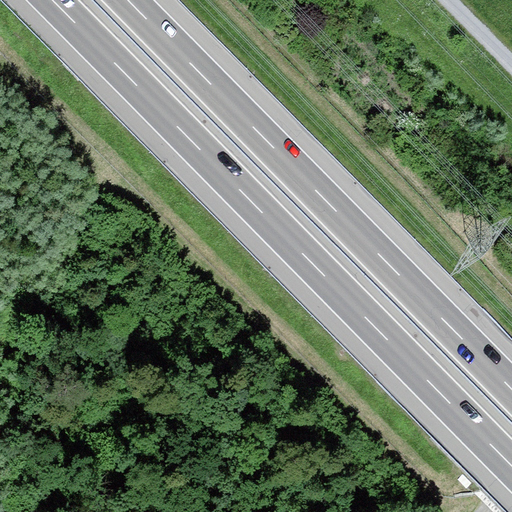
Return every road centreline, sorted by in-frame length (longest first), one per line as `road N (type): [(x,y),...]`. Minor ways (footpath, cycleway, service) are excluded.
road 1 (motorway): [(50,0),(511,467)]
road 2 (motorway): [(511,388),(128,0)]
